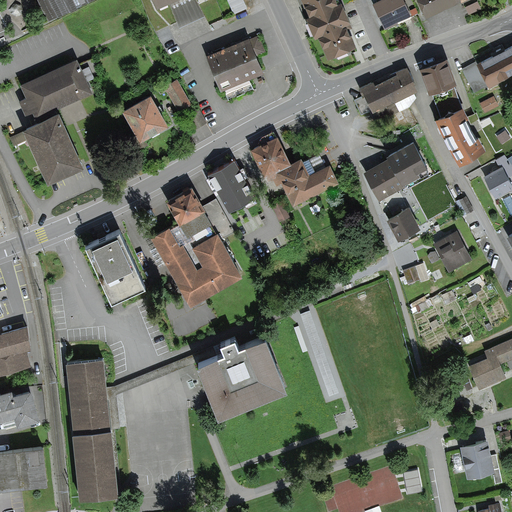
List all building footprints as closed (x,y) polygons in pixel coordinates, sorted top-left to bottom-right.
[(39,0),(49,19),(59,13),(51,0),(39,0)] [(51,0),(59,13),(85,0),(51,0)] [(227,0),(234,14),(248,8),(244,0),(227,0)] [(303,0),(309,13),(307,14),(315,34),(319,33),(329,55),(357,44),(351,28),(353,27),(342,0),(303,0)] [(404,0),(376,0),(373,2),(385,28),(412,16),(404,0)] [(463,3),(461,0),(418,0),(427,19),(463,3)] [(464,7),(467,14),(480,9),(477,1),(464,7)] [(249,77),(265,71),(258,54),(266,51),(259,34),(251,37),(250,35),(207,53),(221,88),(224,87),(229,98),(254,88),(249,77)] [(511,43),(477,61),(477,60),(462,68),(474,92),(511,72),(511,43)] [(419,65),(429,90),(431,89),(440,114),(461,102),(453,81),(457,80),(447,55),(419,65)] [(58,107),(92,91),(87,80),(95,77),(89,65),(82,68),(77,56),(20,82),(26,95),(19,98),(26,114),(34,111),(37,119),(59,109),(58,107)] [(354,98),(362,114),(370,110),(376,122),(410,105),(417,96),(415,91),(419,89),(407,64),(396,69),(397,72),(375,82),(374,78),(359,85),(363,94),(354,98)] [(192,103),(177,77),(164,85),(179,110),(192,103)] [(139,136),(141,139),(145,137),(169,123),(151,91),(123,107),(139,136)] [(480,103),(485,113),(500,105),(494,95),(480,103)] [(450,146),(459,162),(470,156),(474,157),(475,153),(486,147),(479,134),(469,115),(464,103),(440,114),(435,116),(443,134),(450,146)] [(207,122),(198,106),(186,113),(195,128),(207,122)] [(37,119),(23,125),(48,181),(84,165),(59,109),(37,119)] [(251,146),(264,174),(266,173),(268,178),(273,175),(276,174),(277,167),(292,161),(278,133),(276,134),(274,129),(263,135),(266,139),(251,146)] [(24,130),(10,136),(14,145),(28,139),(24,130)] [(141,139),(139,136),(132,139),(138,150),(149,144),(145,137),(141,139)] [(389,156),(403,182),(428,168),(426,164),(428,163),(414,138),(387,153),(389,156)] [(511,164),(505,154),(496,158),(500,166),(503,165),(509,176),(511,174),(511,164)] [(282,180),(293,203),(339,180),(330,161),(315,168),(309,156),(303,159),(301,155),(292,161),(277,167),(276,174),(273,175),(276,183),(282,180)] [(405,185),(403,182),(389,156),(364,169),(380,198),(405,185)] [(256,195),(235,157),(208,171),(229,210),(256,195)] [(484,174),(496,196),(511,187),(511,182),(509,176),(503,165),(500,166),(484,174)] [(348,182),(341,186),(346,198),(354,195),(348,182)] [(170,223),(150,234),(190,304),(244,273),(223,237),(204,204),(192,183),(166,198),(180,221),(171,226),(170,223)] [(216,197),(204,204),(223,237),(235,231),(216,197)] [(277,219),(287,213),(279,201),(269,206),(277,219)] [(399,238),(421,225),(410,204),(387,216),(399,238)] [(120,227),(85,243),(112,300),(146,284),(120,227)] [(473,257),(458,228),(434,241),(449,270),(473,257)] [(440,258),(436,250),(430,251),(428,254),(432,263),(440,258)] [(424,262),(404,269),(408,283),(422,278),(419,272),(426,269),(424,262)] [(277,310),(332,288),(329,283),(275,305),(277,310)] [(310,309),(300,313),(330,395),(339,392),(310,309)] [(0,373),(31,364),(27,348),(31,347),(28,323),(2,331),(0,331),(0,373)] [(196,361),(217,412),(287,384),(265,332),(238,343),(235,335),(219,341),(220,343),(222,348),(195,359),(196,361)] [(511,357),(511,336),(485,348),(488,355),(468,363),(479,388),(507,376),(500,362),(511,357)] [(121,427),(117,393),(196,361),(195,359),(222,348),(220,343),(115,385),(108,386),(112,428),(121,427)] [(105,355),(66,359),(80,496),(119,492),(112,428),(108,386),(105,355)] [(39,416),(31,387),(14,391),(12,386),(0,389),(0,418),(16,414),(19,422),(39,416)] [(509,429),(499,432),(501,440),(511,438),(509,429)] [(465,467),(467,476),(493,470),(496,483),(502,481),(496,453),(492,454),(488,437),(460,443),(463,455),(465,467)] [(0,487),(48,482),(44,444),(0,449),(0,487)] [(465,467),(463,455),(462,454),(460,453),(458,452),(457,452),(455,453),(454,454),(453,455),(452,456),(452,458),(452,460),(453,467),(454,469),(456,470),(457,471),(459,472),(460,472),(462,471),(464,470),(464,469),(465,467)] [(419,467),(409,469),(413,489),(422,487),(419,467)] [(502,511),(501,501),(489,503),(490,506),(479,509),(479,511),(502,511)]
